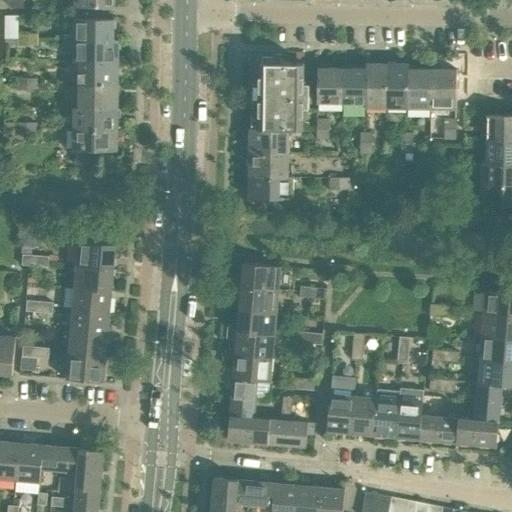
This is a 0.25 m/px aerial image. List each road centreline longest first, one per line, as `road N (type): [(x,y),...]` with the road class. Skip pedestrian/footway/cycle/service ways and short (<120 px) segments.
road 1 (tertiary): [(162,424),(186,12)]
road 2 (residential): [(186,12),(511,16)]
road 3 (residential): [(511,497),(210,457)]
road 4 (residential): [(0,408),(162,424)]
